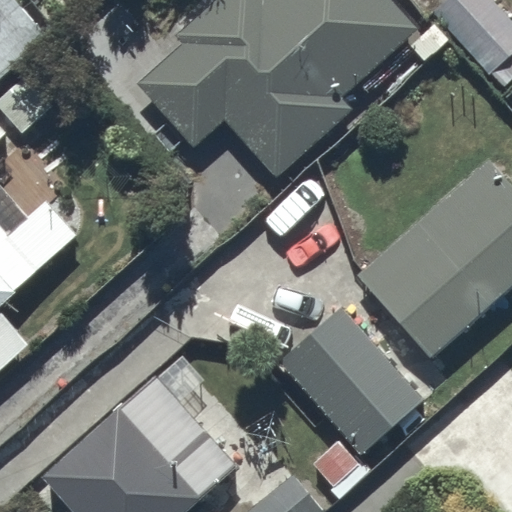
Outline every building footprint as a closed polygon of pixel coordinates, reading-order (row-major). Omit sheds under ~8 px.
[(0,0),(0,91),(56,42),(18,0),(0,0)] [(182,50),(138,90),(196,155),(225,129),(277,186),(357,115),(346,103),(395,59),(408,74),(420,63),(426,69),(451,46),(435,27),(423,38),(388,0),(267,0),(267,1),(265,0),(221,0),(175,42),(182,50)] [(505,95),(511,88),(511,24),(490,0),(452,0),(434,16),(478,67),(492,81),(505,95)] [(0,102),(0,117),(21,142),(58,111),(29,77),(0,102)] [(511,186),(490,161),(356,280),(434,367),(511,297),(511,186)] [(0,382),(33,356),(2,317),(21,301),(18,298),(82,245),(49,206),(7,240),(0,231),(0,382)] [(344,311),(279,367),(362,466),(428,410),(344,311)] [(199,511),(242,471),(182,410),(210,383),(183,356),(45,490),(66,511),(199,511)] [(326,511),(298,478),(257,511),(326,511)]
